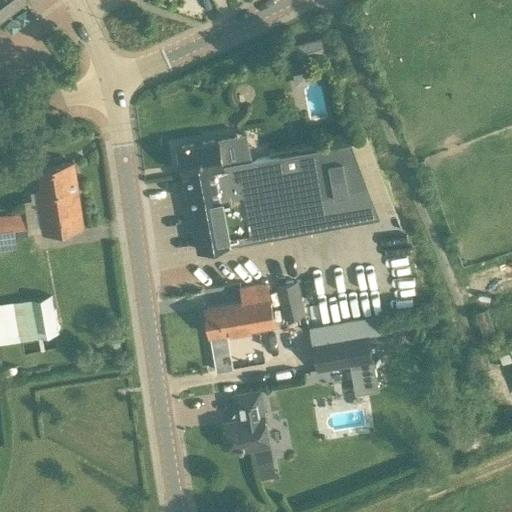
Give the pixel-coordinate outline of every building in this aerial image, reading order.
[(0,0),(0,11),(15,0),(0,0)] [(298,58),(325,51),(321,36),(295,43),(298,58)] [(198,248),(273,234),(379,214),(352,141),(298,151),(240,162),(234,135),(179,145),(179,148),(175,151),(177,159),(182,160),(184,172),(184,175),(198,248)] [(36,185),(43,231),(83,225),(74,160),(37,166),(40,185),(36,185)] [(0,238),(29,234),(26,212),(0,215),(0,238)] [(204,306),(209,334),(274,323),(267,281),(240,286),(242,299),(204,306)] [(298,282),(277,286),(285,319),(305,315),(298,282)] [(58,331),(51,294),(9,302),(10,309),(3,310),(8,337),(15,335),(16,339),(58,331)] [(486,307),(476,311),(486,340),(496,337),(486,307)] [(379,313),(310,325),(317,368),(350,362),(372,358),(368,333),(382,330),(379,313)] [(252,447),(268,444),(263,416),(259,392),(234,396),(237,414),(231,421),(222,422),(227,451),(252,447)] [(275,474),(272,459),(257,461),(260,477),(275,474)]
